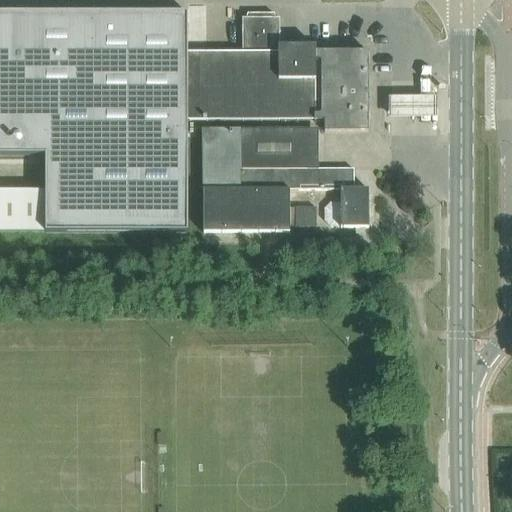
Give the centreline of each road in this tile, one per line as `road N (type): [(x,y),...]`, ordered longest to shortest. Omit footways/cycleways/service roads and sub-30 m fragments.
road 1 (unclassified): [(468,0),(507,48),(508,312),(496,346),(459,387)]
road 2 (secondary): [(459,387),(460,0)]
road 3 (secondary): [(461,511),(459,387)]
